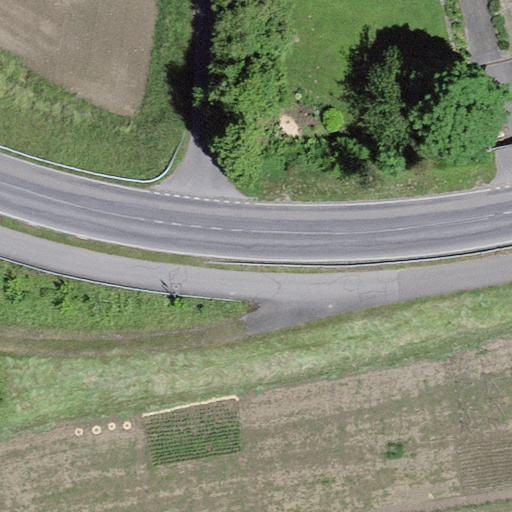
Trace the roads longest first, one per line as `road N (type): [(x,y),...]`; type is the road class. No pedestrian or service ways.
road 1 (tertiary): [(0,182),(196,229),(355,234),(511,211)]
road 2 (track): [(196,229),(209,0)]
